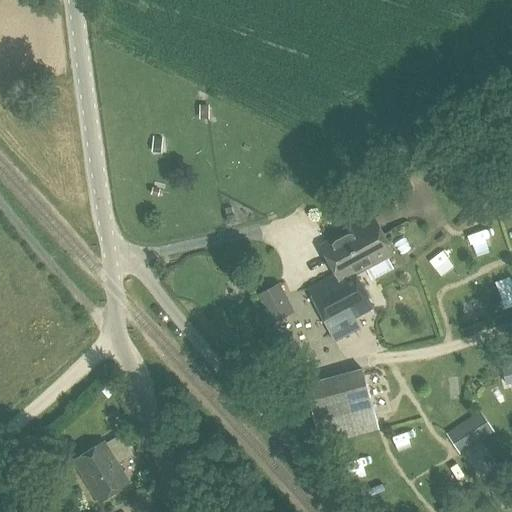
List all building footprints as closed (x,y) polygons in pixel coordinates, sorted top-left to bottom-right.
[(327,241),(342,269),(346,276),(354,272),(386,255),(370,224),(355,232),(353,228),(327,241)] [(346,276),(342,269),(307,288),(335,340),(359,327),(354,318),(373,307),(354,272),(346,276)] [(271,323),(294,311),(279,282),(255,294),(271,323)] [(492,309),(495,298),(478,293),(475,304),(492,309)] [(363,367),(303,383),(320,445),(379,429),(363,367)] [(449,367),(450,381),(469,380),(469,367),(449,367)] [(116,382),(100,392),(111,408),(127,398),(116,382)] [(405,427),(438,418),(433,401),(400,410),(405,427)] [(479,409),(445,432),(460,454),(495,431),(479,409)] [(119,426),(132,446),(146,437),(133,417),(119,426)] [(104,441),(73,459),(99,501),(130,482),(104,441)]
